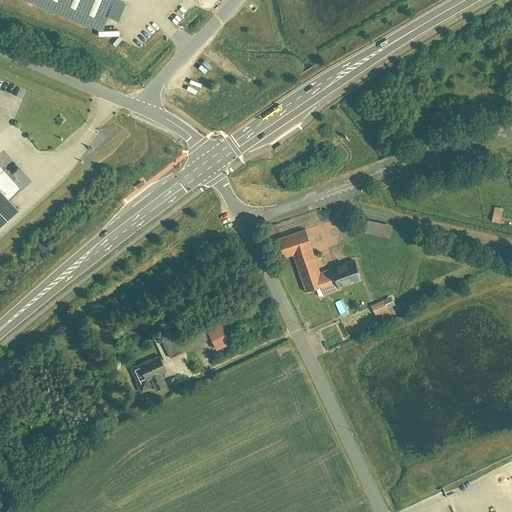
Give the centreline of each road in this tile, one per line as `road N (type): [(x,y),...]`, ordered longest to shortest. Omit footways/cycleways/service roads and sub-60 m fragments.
road 1 (unclassified): [(241,213),(383,511)]
road 2 (primary): [(462,0),(209,163)]
road 3 (residential): [(241,213),(262,216),(511,130)]
road 4 (primary): [(0,329),(209,163)]
road 5 (track): [(511,247),(348,209),(333,191)]
road 6 (residential): [(141,108),(0,54)]
road 7 (residential): [(235,0),(141,108)]
